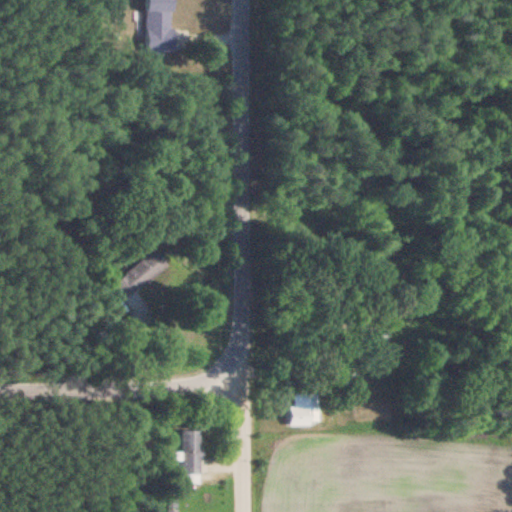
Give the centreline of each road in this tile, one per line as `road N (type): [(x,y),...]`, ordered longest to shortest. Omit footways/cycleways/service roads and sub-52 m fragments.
road 1 (residential): [(232,376),(231,0)]
road 2 (residential): [(0,387),(185,387),(232,376)]
road 3 (residential): [(233,511),(232,376)]
